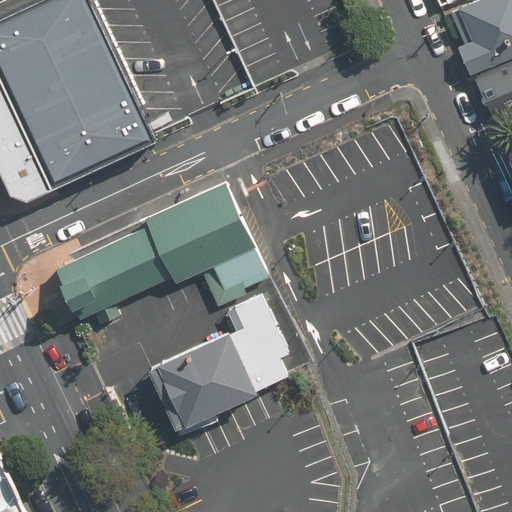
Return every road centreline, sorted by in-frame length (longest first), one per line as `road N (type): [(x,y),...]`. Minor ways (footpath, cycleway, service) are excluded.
road 1 (residential): [(425,54),(0,244)]
road 2 (residential): [(425,54),(511,233)]
